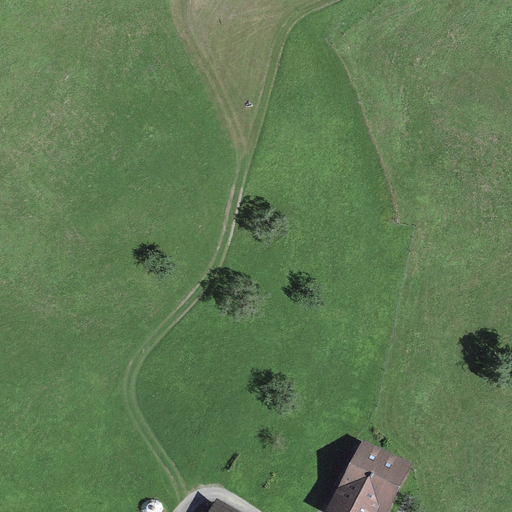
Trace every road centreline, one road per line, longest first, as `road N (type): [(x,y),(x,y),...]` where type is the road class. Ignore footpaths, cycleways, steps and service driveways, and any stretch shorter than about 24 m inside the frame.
road 1 (track): [(324,0),(284,22),(215,275),(133,366),(129,412),(195,487)]
road 2 (track): [(182,511),(195,487),(219,473),(281,511)]
